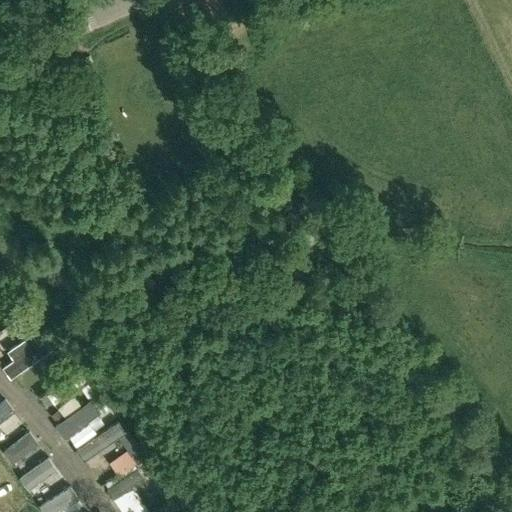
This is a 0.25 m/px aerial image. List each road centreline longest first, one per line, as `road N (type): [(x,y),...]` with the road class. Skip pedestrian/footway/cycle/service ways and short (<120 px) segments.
road 1 (track): [(162,0),(508,511)]
road 2 (unclassified): [(0,54),(127,0)]
